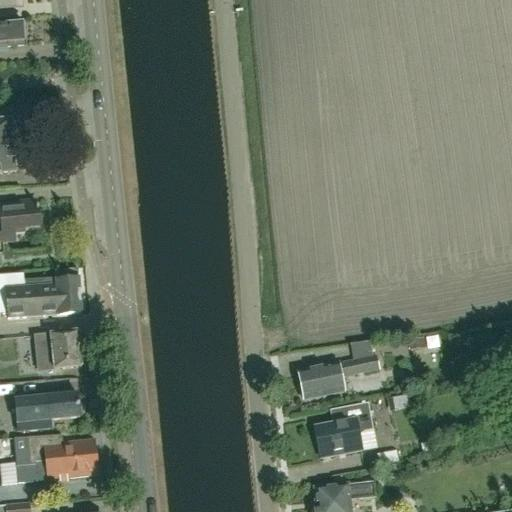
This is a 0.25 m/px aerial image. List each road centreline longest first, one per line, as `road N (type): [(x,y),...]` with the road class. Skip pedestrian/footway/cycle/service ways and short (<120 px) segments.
road 1 (tertiary): [(145,511),(92,0)]
road 2 (unclassified): [(269,511),(225,0)]
